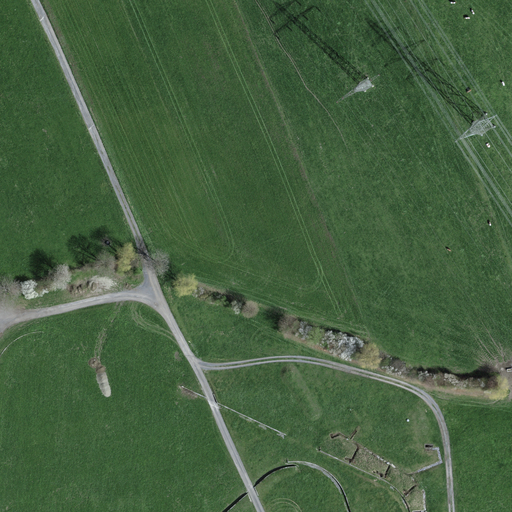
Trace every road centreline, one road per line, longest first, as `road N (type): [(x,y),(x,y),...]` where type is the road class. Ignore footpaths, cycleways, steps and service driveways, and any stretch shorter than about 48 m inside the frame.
road 1 (unclassified): [(35,0),(156,292),(260,511)]
road 2 (track): [(193,362),(302,358),(423,395),(442,423),(451,511)]
road 3 (track): [(156,292),(23,317),(0,330)]
